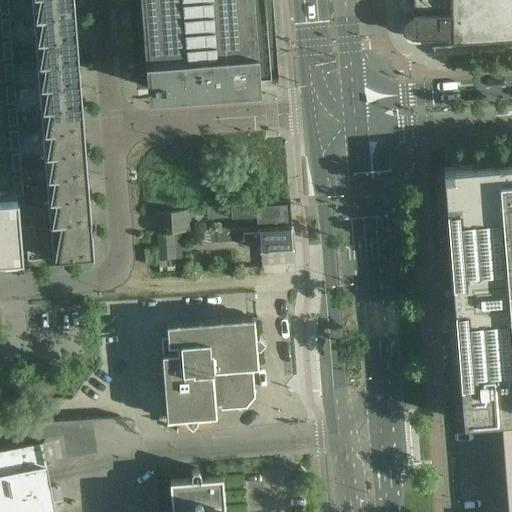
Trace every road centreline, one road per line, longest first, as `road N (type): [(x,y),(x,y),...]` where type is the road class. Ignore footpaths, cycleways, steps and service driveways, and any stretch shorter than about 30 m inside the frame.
road 1 (tertiary): [(316,114),(339,433)]
road 2 (tertiary): [(384,430),(355,131)]
road 3 (unclassified): [(339,433),(165,447),(88,379)]
road 4 (unclassified): [(0,292),(91,286),(105,277),(111,264),(101,129)]
road 5 (unclassified): [(101,129),(316,114)]
road 6 (secondary): [(511,88),(352,98)]
road 7 (secondary): [(355,131),(511,120)]
road 8 (unclassified): [(101,129),(90,0)]
